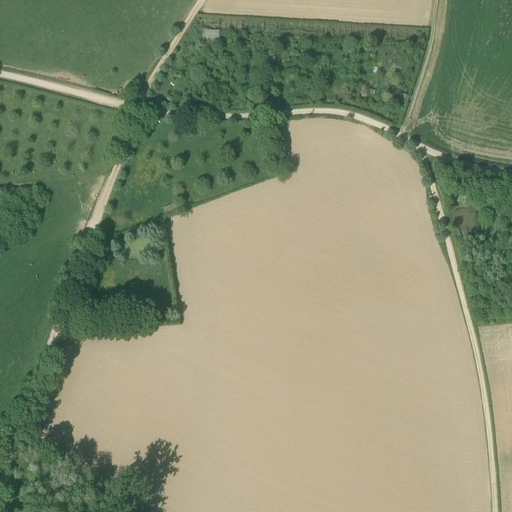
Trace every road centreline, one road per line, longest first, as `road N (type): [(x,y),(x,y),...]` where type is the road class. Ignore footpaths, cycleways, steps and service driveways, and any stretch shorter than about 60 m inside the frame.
road 1 (track): [(0,475),(140,108)]
road 2 (track): [(495,511),(479,371),(421,147)]
road 3 (track): [(140,108),(210,116),(341,110),(401,135)]
road 4 (unclassified): [(140,108),(0,72)]
road 5 (track): [(201,0),(140,108)]
